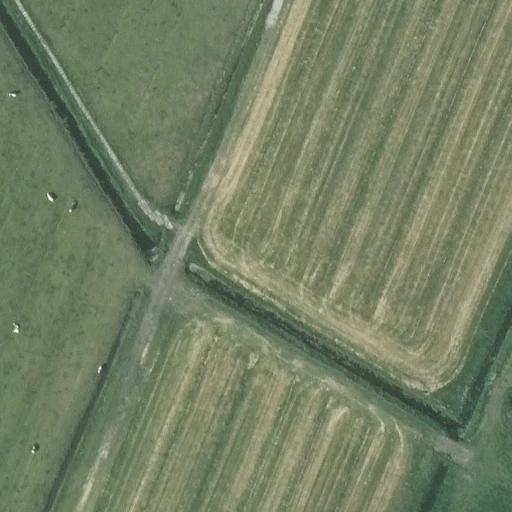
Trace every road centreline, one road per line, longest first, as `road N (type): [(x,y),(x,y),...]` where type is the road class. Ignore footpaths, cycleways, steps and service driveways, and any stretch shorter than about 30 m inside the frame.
road 1 (track): [(15,0),(147,211),(181,235)]
road 2 (track): [(181,235),(281,0)]
